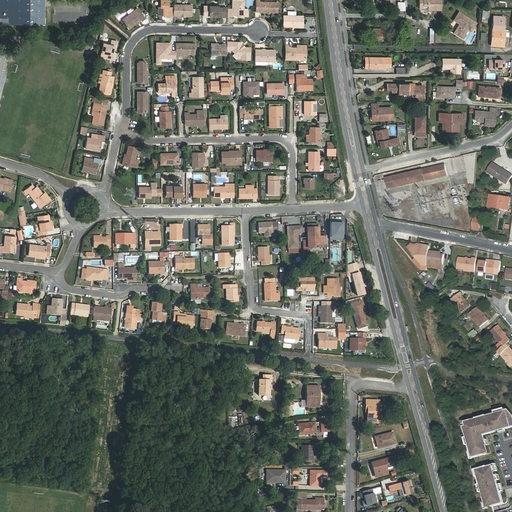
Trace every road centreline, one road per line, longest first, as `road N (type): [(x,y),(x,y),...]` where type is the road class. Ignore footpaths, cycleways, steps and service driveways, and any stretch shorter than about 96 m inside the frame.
road 1 (residential): [(292,209),(293,137),(150,140),(118,132)]
road 2 (residential): [(118,132),(126,116),(127,49),(143,32),(258,30)]
road 3 (residential): [(413,385),(363,383),(353,391),(349,511)]
road 4 (primary): [(359,170),(330,0)]
road 5 (primary): [(413,385),(372,226)]
road 6 (residential): [(359,170),(486,141),(511,124)]
road 7 (residential): [(245,210),(251,303),(309,317)]
road 8 (residential): [(245,210),(101,210)]
road 9 (residential): [(372,226),(511,249)]
road 10 (residential): [(57,270),(71,290),(120,296),(174,285)]
